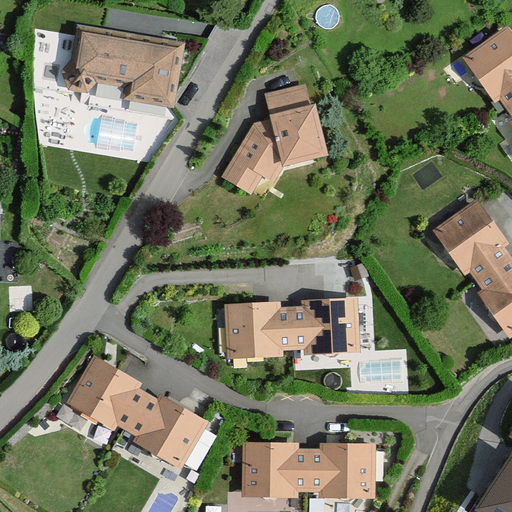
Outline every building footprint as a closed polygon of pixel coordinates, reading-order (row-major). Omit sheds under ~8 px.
[(82,89),(91,78),(128,83),(126,98),(168,103),(176,45),(76,32),(73,58),(64,72),(67,84),(82,89)] [(481,86),(485,84),(494,96),(499,92),(508,104),(511,101),(511,43),(505,33),(468,60),(476,71),(473,74),(472,78),(474,82),(477,85),(481,86)] [(273,124),(255,128),(225,178),(246,190),(257,171),(263,174),(274,156),(282,161),(282,163),(322,154),(312,108),(304,109),(300,90),(267,97),(273,124)] [(450,259),(454,257),(462,270),(468,266),(477,278),(503,259),(494,247),(500,243),(474,206),(437,233),(445,244),(442,247),(441,251),(442,255),(445,258),(450,259)] [(481,295),(489,307),(486,310),(485,315),(487,319),(490,322),(495,322),(499,321),(507,332),(511,329),(511,272),(503,259),(477,278),(487,292),(481,295)] [(307,350),(321,350),(322,354),(325,357),(330,358),(334,357),(337,353),(338,349),(352,348),(351,304),(305,306),(305,312),(289,313),(290,344),(307,344),(307,350)] [(259,357),(260,353),(275,352),(275,345),(290,344),(289,313),(273,313),(273,306),(228,308),(230,353),(244,353),(245,357),(248,360),(252,361),(256,360),(259,357)] [(94,420),(97,417),(110,424),(113,418),(126,426),(142,398),(129,391),(133,384),(94,362),(71,401),(83,408),(82,412),(83,416),(85,419),(89,421),(94,420)] [(138,440),(150,447),(148,451),(150,456),(153,459),(157,460),(161,459),(164,455),(177,463),(199,424),(160,401),(157,407),(142,398),(126,426),(141,434),(138,440)] [(274,498),(276,494),(291,494),(291,486),(306,486),(306,455),(291,455),(291,448),(246,448),(246,493),(260,493),(261,497),(263,500),(267,501),(271,500),(274,498)] [(323,493),(337,493),(338,498),(341,501),(345,502),(350,501),(353,498),(354,493),(368,493),(368,449),(323,449),(322,455),(306,455),(306,486),(323,486),(323,493)] [(511,511),(511,454),(476,509),(480,511),(511,511)]
